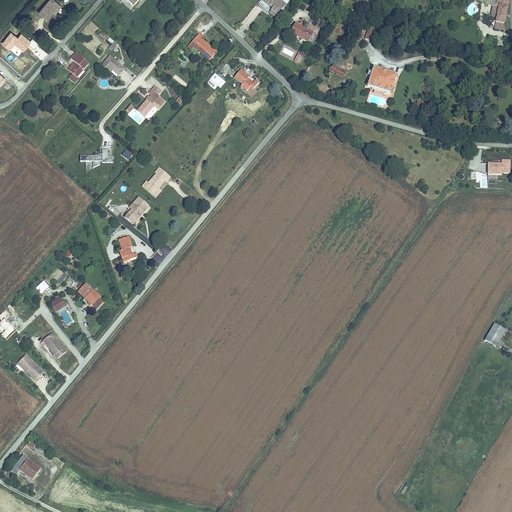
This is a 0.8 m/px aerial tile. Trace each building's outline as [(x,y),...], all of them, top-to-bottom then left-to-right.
[(50,12),(58,3),(54,0),(46,0),(37,11),(45,18),(50,12)] [(129,8),(136,0),(121,0),(121,1),(129,8)] [(282,3),(283,1),(281,0),(267,0),(265,2),(273,7),(271,10),(275,13),(276,11),(279,13),(284,6),(282,3)] [(504,24),(507,7),(505,7),(506,2),(500,0),(493,0),(492,5),(491,15),(496,17),(494,28),(505,30),(505,26),(504,24)] [(307,10),(309,6),(302,1),(300,5),(307,10)] [(60,5),(58,3),(50,12),(52,14),(60,5)] [(296,37),(301,28),(295,24),(290,33),(296,37)] [(312,34),(301,28),(296,37),(307,44),(312,34)] [(376,35),(367,31),(364,39),(374,42),(376,35)] [(199,33),(190,43),(194,46),(209,60),(217,51),(201,37),(202,36),(199,33)] [(108,48),(112,50),(117,43),(109,37),(107,40),(112,44),(108,48)] [(284,46),(280,54),(291,60),(296,51),(284,46)] [(293,61),(299,64),(304,54),(299,51),(293,61)] [(76,77),(88,64),(77,53),(71,59),(74,62),(67,69),(72,73),(68,77),(73,82),(77,78),(76,77)] [(116,77),(122,70),(107,57),(100,66),(106,71),(108,70),(116,77)] [(391,94),(397,74),(373,67),(371,72),(369,72),(368,75),(370,76),(367,86),(391,94)] [(345,78),(347,74),(336,68),(333,71),(345,78)] [(245,92),(248,90),(249,87),(252,90),(257,84),(254,81),(251,84),(246,80),(248,77),(240,70),(234,78),(241,85),(239,87),(245,92)] [(157,110),(164,102),(157,96),(160,92),(155,87),(148,94),(150,96),(149,98),(146,100),(140,107),(147,114),(153,107),(157,110)] [(147,114),(140,107),(137,111),(144,117),(147,114)] [(92,157),(80,157),(79,162),(92,162),(92,167),(94,167),(98,164),(98,161),(100,161),(100,162),(111,163),(112,156),(106,156),(106,149),(101,149),(101,154),(99,154),(92,157)] [(121,155),(128,161),(133,155),(126,149),(121,155)] [(492,172),(492,174),(502,174),(502,173),(510,173),(510,160),(501,160),(501,165),(499,165),(499,164),(488,164),(488,172),(492,172)] [(141,188),(151,196),(156,190),(163,182),(165,183),(168,178),(157,169),(154,174),(155,175),(147,184),(145,183),(141,188)] [(156,190),(151,196),(154,198),(159,192),(156,190)] [(133,226),(148,206),(138,199),(129,210),(131,212),(125,220),(133,226)] [(121,251),(124,258),(129,256),(130,259),(137,256),(136,252),(132,253),(130,248),(133,247),(129,236),(119,240),(123,250),(121,251)] [(67,260),(72,254),(68,250),(63,256),(67,260)] [(35,288),(41,294),(49,287),(43,280),(35,288)] [(102,301),(84,285),(79,291),(86,298),(84,300),(95,309),(102,301)] [(86,298),(79,291),(77,293),(84,300),(86,298)] [(60,299),(50,305),(52,309),(62,303),(60,299)] [(65,307),(62,303),(52,309),(55,313),(65,307)] [(504,330),(493,324),(484,340),(495,346),(496,344),(504,330)] [(64,353),(50,335),(44,340),(49,348),(47,349),(53,356),(56,359),(64,353)] [(42,371),(25,355),(19,361),(25,366),(23,369),(35,380),(42,371)] [(501,419),(511,398),(511,368),(492,358),(467,400),(501,419)] [(34,448),(36,444),(32,441),(28,445),(34,450),(35,448),(34,448)] [(44,457),(48,453),(42,449),(39,453),(44,457)] [(31,481),(40,470),(22,457),(10,472),(15,476),(18,471),(31,481)]
